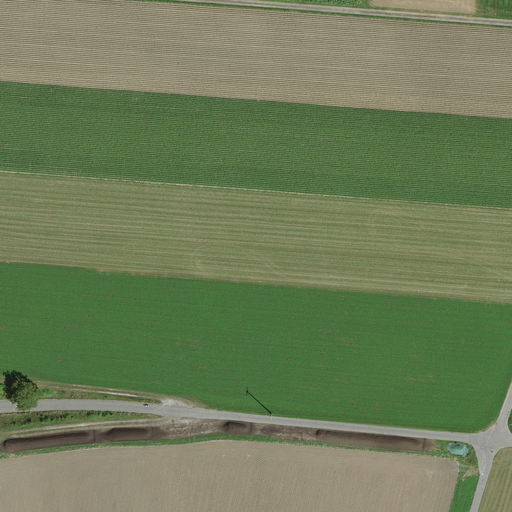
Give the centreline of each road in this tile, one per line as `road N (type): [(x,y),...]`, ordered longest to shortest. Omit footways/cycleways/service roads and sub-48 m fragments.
road 1 (track): [(0,408),(99,404),(494,441)]
road 2 (track): [(511,24),(217,0)]
